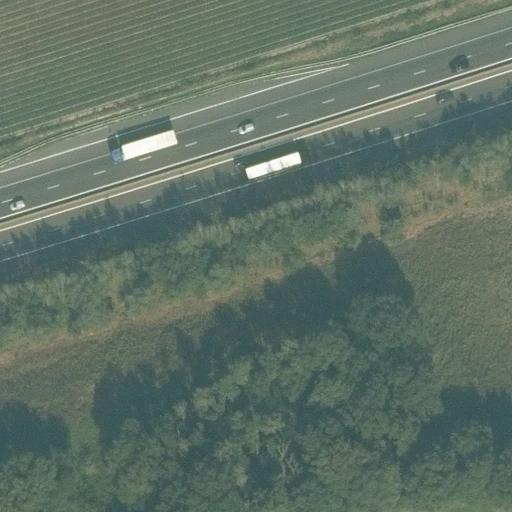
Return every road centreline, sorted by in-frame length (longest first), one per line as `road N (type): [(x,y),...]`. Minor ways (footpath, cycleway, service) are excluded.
road 1 (motorway): [(0,248),(511,86)]
road 2 (motorway): [(511,44),(0,204)]
road 3 (track): [(511,477),(333,490),(270,511)]
